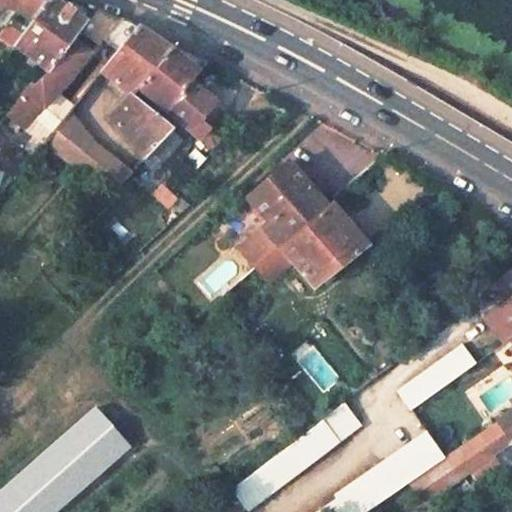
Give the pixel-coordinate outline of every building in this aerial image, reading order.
[(0,0),(0,5),(36,18),(50,0),(0,0)] [(52,71),(88,22),(99,8),(80,0),(50,0),(36,18),(13,48),(49,73),(52,71)] [(31,83),(8,115),(45,144),(68,115),(55,105),(95,54),(108,65),(139,26),(99,8),(52,71),(49,73),(34,85),(31,83)] [(108,65),(102,73),(129,96),(109,118),(145,160),(174,129),(134,95),(140,88),(173,49),(139,26),(108,65)] [(173,49),(140,88),(167,111),(193,80),(201,71),(173,49)] [(193,80),(167,111),(198,138),(212,150),(237,122),(217,105),(218,103),(193,80)] [(68,115),(45,144),(59,155),(80,129),(68,115)] [(80,129),(59,155),(67,161),(87,137),(80,129)] [(174,129),(145,160),(156,171),(186,141),(174,129)] [(87,137),(67,161),(113,195),(132,174),(87,137)] [(289,161),(247,199),(266,221),(260,227),(269,237),(279,248),(329,204),(289,161)] [(279,248),(257,268),(271,284),(293,264),(317,292),(370,244),(332,201),(329,204),(279,248)] [(260,227),(238,246),(247,256),(269,237),(260,227)] [(269,237),(247,256),(257,268),(279,248),(269,237)] [(511,273),(495,286),(501,294),(506,301),(483,318),(503,344),(506,341),(511,337),(511,273)] [(462,344),(398,391),(412,410),(476,364),(462,344)] [(323,420),(233,489),(249,510),(341,441),(361,425),(345,403),(323,420)] [(97,408),(0,493),(0,511),(56,511),(131,447),(97,408)] [(511,413),(497,423),(511,444),(511,413)] [(447,458),(410,484),(425,505),(472,473),(511,444),(497,423),(447,458)] [(339,499),(320,511),(368,511),(410,484),(447,458),(428,432),(336,496),(339,499)] [(511,444),(472,473),(478,482),(511,458),(511,444)]
